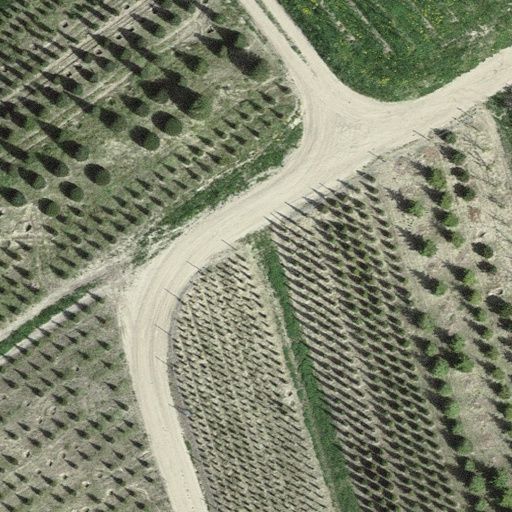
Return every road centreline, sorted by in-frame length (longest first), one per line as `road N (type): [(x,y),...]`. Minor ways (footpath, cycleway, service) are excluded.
road 1 (track): [(511,67),(132,292),(200,511)]
road 2 (track): [(375,146),(254,0)]
